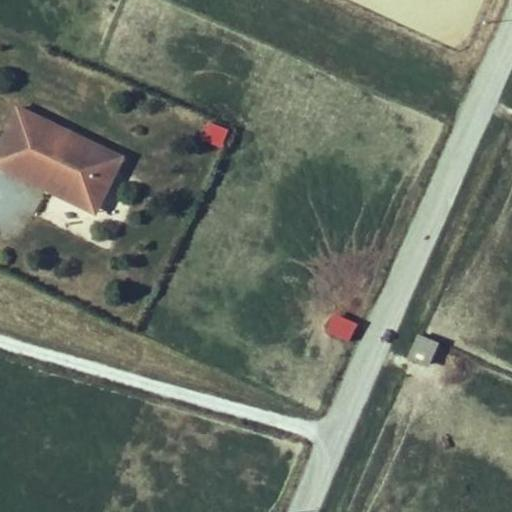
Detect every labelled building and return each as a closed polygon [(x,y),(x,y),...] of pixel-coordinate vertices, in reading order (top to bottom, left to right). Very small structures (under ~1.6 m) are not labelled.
[(202,139),(223,148),(230,131),(209,122),(202,139)] [(21,148),(9,184),(38,193),(34,205),(98,225),(103,210),(111,203),(124,207),(131,183),(21,148)] [(38,193),(9,184),(2,207),(113,242),(124,207),(111,203),(103,210),(98,225),(34,205),(38,193)] [(419,295),(412,308),(440,321),(446,307),(419,295)] [(335,313),(325,334),(349,346),(359,325),(335,313)] [(406,358),(427,368),(438,344),(416,334),(406,358)]
